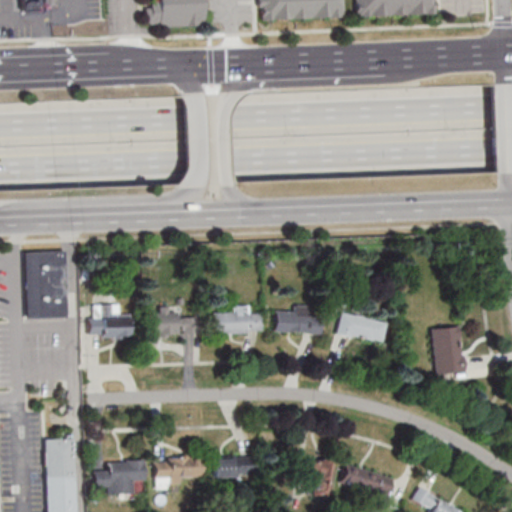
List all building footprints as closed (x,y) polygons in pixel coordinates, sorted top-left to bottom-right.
[(37,0),(38,10),(18,11),(17,0),(37,0)] [(201,24),(200,0),(148,0),(148,7),(143,7),(143,21),(153,22),(154,25),(201,24)] [(339,0),(340,14),(261,19),(259,6),(255,6),(255,0),(339,0)] [(352,0),(431,0),(432,13),(353,15),(352,0)] [(64,318),(62,249),(20,250),(21,319),(64,318)] [(118,304),(91,304),(92,316),(87,316),(87,338),(129,337),(129,314),(118,314),(118,304)] [(318,334),(319,316),(305,316),(306,306),(292,305),(292,311),(272,310),(272,332),(318,334)] [(211,312),(211,332),(260,332),(260,314),(249,314),(249,306),(233,306),(233,312),(211,312)] [(174,317),(174,307),(157,307),(157,312),(149,312),(149,335),(194,335),(193,317),(174,317)] [(334,333),(379,342),(383,321),(338,313),(334,333)] [(433,374),(461,371),(456,326),(428,329),(433,374)] [(74,511),(73,436),(43,436),(44,511),(74,511)] [(253,475),(253,455),(209,456),(210,477),(253,475)] [(199,476),(198,456),(165,456),(166,461),(152,461),(152,476),(167,476),(167,488),(178,487),(178,477),(199,476)] [(312,493),(324,496),(329,476),(326,475),(329,462),(305,456),(300,477),(315,481),(312,493)] [(104,493),(131,493),(131,481),(143,481),(142,459),(104,460),(104,470),(92,471),(92,486),(104,486),(104,493)] [(338,482),(385,495),(390,477),(343,464),(338,482)] [(429,511),(428,511),(460,511),(461,511),(416,485),(408,499),(429,511)]
